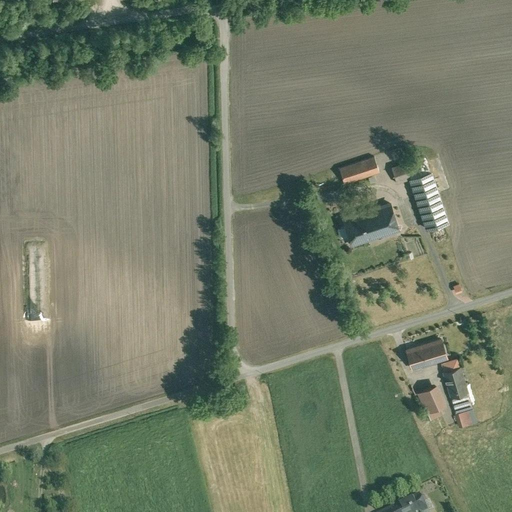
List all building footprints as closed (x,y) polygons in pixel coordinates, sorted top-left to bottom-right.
[(375,159),(337,171),(342,185),(379,175),(375,159)] [(407,163),(391,169),(396,184),(411,180),(407,163)] [(435,171),(411,180),(427,231),(452,222),(435,171)] [(390,203),(345,218),(353,243),(399,228),(390,203)] [(441,339),(406,350),(412,369),(446,358),(441,339)] [(459,367),(443,372),(459,424),(471,421),(467,408),(471,407),(459,367)] [(438,385),(419,393),(427,413),(446,406),(438,385)] [(419,496),(387,511),(427,511),(424,506),(425,506),(426,503),(424,498),(421,497),(420,498),(419,496)]
